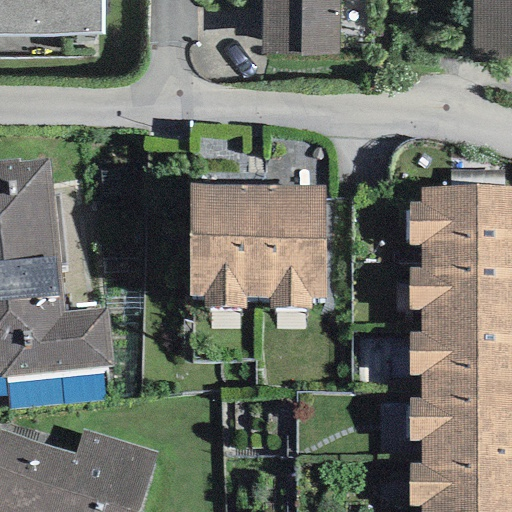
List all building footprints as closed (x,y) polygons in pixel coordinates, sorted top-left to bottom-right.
[(0,0),(0,37),(102,36),(101,0),(0,0)] [(259,0),(258,55),(339,54),(338,0),(259,0)] [(511,62),(511,0),(471,0),(472,63),(511,62)] [(46,182),(0,186),(0,403),(112,392),(106,333),(65,337),(63,320),(61,320),(46,182)] [(255,316),(255,203),(188,203),(189,318),(202,318),(202,328),(244,327),(244,316),(255,316)] [(323,203),(255,203),(255,316),(267,315),(267,328),(309,328),(309,316),(323,316),(323,203)] [(407,220),(407,262),(419,262),(511,261),(511,205),(419,206),(419,220),(407,220)] [(511,261),(419,262),(419,284),(408,284),(408,326),(418,326),(511,325),(511,261)] [(511,325),(418,326),(419,349),(407,349),(408,392),(419,392),(511,391),(511,325)] [(511,391),(419,392),(419,416),(408,416),(408,458),(419,457),(511,456),(511,391)] [(0,444),(0,511),(141,511),(157,464),(81,440),(73,467),(0,444)] [(511,511),(511,456),(419,457),(419,482),(408,482),(407,511),(511,511)]
